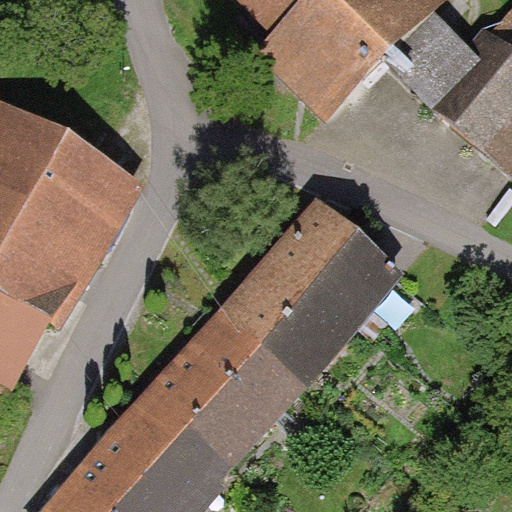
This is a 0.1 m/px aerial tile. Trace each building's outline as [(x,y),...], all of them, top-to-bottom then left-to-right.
[(239,0),(272,35),(309,0),(239,0)] [(309,0),(272,35),(258,47),(325,119),(391,57),(437,15),(452,0),(309,0)] [(437,15),(391,57),(511,186),(511,50),(497,34),(474,55),(437,15)] [(0,377),(33,395),(147,185),(0,105),(0,377)] [(201,511),(410,275),(328,204),(58,511),(201,511)]
